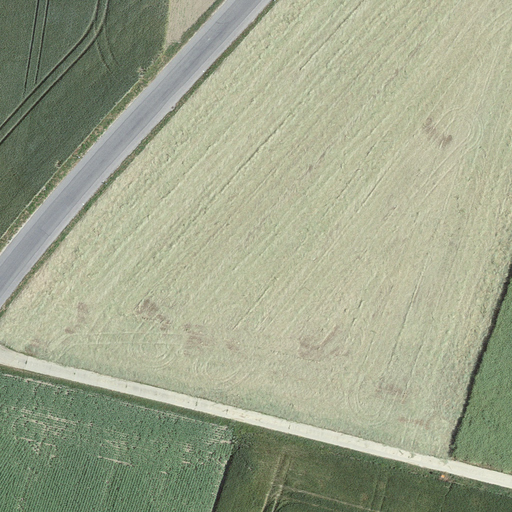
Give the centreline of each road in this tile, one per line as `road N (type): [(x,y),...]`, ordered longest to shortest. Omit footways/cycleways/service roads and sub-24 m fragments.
road 1 (track): [(511,483),(0,357)]
road 2 (tertiary): [(248,0),(0,279)]
